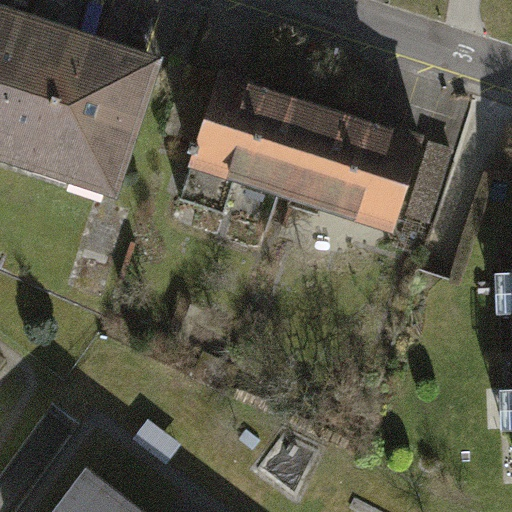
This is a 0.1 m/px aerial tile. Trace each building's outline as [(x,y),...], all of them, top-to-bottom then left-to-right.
[(163,66),(0,11),(0,169),(115,207),(163,66)] [(326,92),(224,59),(178,200),(223,215),(237,172),(293,190),(326,92)] [(427,125),(326,92),(293,190),(394,224),(427,125)] [(511,447),(511,286),(496,287),(498,334),(511,333),(511,404),(500,405),(501,448),(511,447)] [(139,511),(87,472),(56,511),(139,511)]
